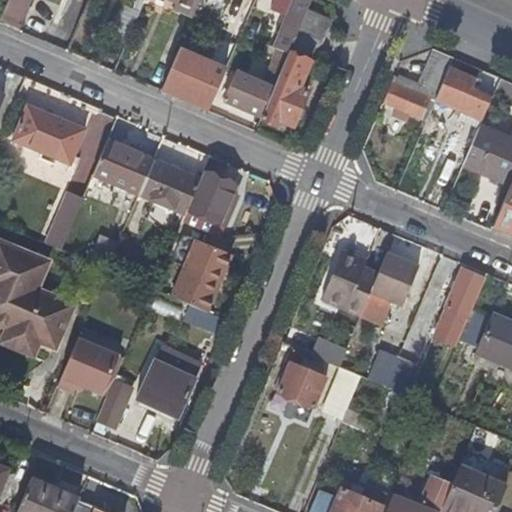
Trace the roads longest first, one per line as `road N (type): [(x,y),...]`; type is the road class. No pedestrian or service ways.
road 1 (residential): [(0,43),(317,179)]
road 2 (residential): [(185,493),(317,179)]
road 3 (residential): [(317,179),(511,262)]
road 4 (residential): [(0,414),(185,493)]
road 5 (residential): [(317,179),(391,0)]
